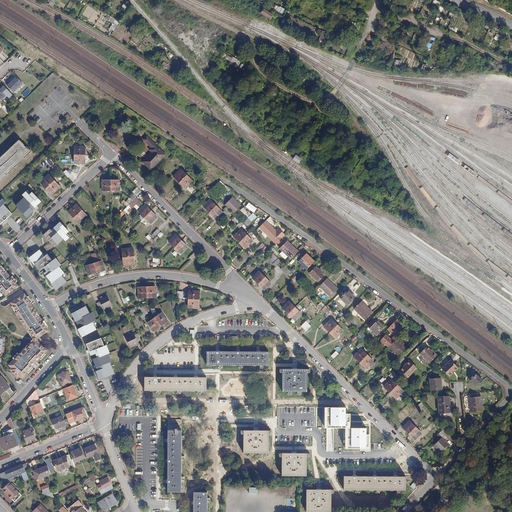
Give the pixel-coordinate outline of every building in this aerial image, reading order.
[(261,14),(271,20),(274,14),(264,9),(261,14)] [(110,28),(113,31),(119,23),(108,16),(106,19),(113,24),(110,28)] [(405,57),(409,50),(402,47),(399,54),(405,57)] [(228,54),(225,59),(237,67),(240,62),(228,54)] [(15,77),(6,86),(10,89),(11,88),(19,80),(15,77)] [(13,93),(22,84),(19,80),(11,88),(10,89),(13,93)] [(7,95),(9,93),(8,91),(0,98),(0,100),(1,102),(7,95)] [(65,141),(70,136),(67,133),(58,142),(59,144),(64,139),(65,141)] [(142,162),(151,170),(165,155),(146,136),(143,140),(151,148),(149,150),(152,153),(142,162)] [(0,166),(23,145),(20,141),(0,159),(0,166)] [(27,149),(23,145),(0,166),(0,181),(0,182),(0,181),(0,179),(5,175),(6,176),(18,166),(17,164),(24,158),(25,159),(32,153),(28,148),(27,149)] [(85,147),(74,146),(74,154),(85,155),(85,147)] [(74,164),(84,164),(85,155),(74,154),(74,164)] [(296,155),(293,160),(299,164),(302,159),(296,155)] [(173,177),(179,183),(186,176),(180,170),(173,177)] [(60,187),(48,174),(44,178),(56,191),(60,187)] [(185,189),(192,182),(186,176),(179,183),(185,189)] [(52,195),(56,191),(44,178),(40,182),(52,195)] [(102,191),(111,191),(111,181),(102,181),(102,191)] [(119,191),(119,181),(111,181),(111,191),(119,191)] [(36,206),(41,202),(33,193),(31,195),(28,191),(23,196),(25,198),(17,206),(27,217),(33,211),(32,210),(35,208),(36,209),(38,208),(36,206)] [(224,204),(228,207),(236,199),(232,196),(224,204)] [(0,201),(0,200),(0,221),(2,223),(13,213),(5,204),(8,202),(3,198),(0,201)] [(233,213),(241,205),(236,199),(228,207),(228,208),(233,213)] [(203,206),(209,212),(216,206),(210,200),(203,206)] [(87,217),(76,204),(72,208),(83,221),(87,217)] [(145,205),(138,212),(144,218),(151,211),(145,205)] [(215,218),(222,212),(216,206),(209,212),(215,218)] [(241,210),(248,217),(251,214),(244,207),(241,210)] [(79,224),(83,221),(72,208),(68,212),(79,224)] [(227,208),(223,212),(227,216),(232,212),(227,208)] [(151,224),(157,217),(151,211),(144,218),(151,224)] [(254,213),(243,222),(247,226),(257,217),(254,213)] [(273,228),(274,227),(264,218),(258,224),(275,241),(284,233),(278,227),(275,230),(273,228)] [(68,231),(60,222),(55,226),(54,225),(52,226),(54,228),(51,230),(50,229),(44,235),(55,245),(63,238),(65,240),(69,235),(66,232),(68,231)] [(150,236),(153,239),(160,231),(157,229),(150,236)] [(233,236),(239,242),(246,235),(241,229),(233,236)] [(161,232),(153,240),(154,242),(155,243),(163,235),(161,232)] [(168,242),(174,248),(181,241),(175,235),(168,242)] [(245,248),(252,241),(246,235),(239,242),(245,248)] [(279,247),(290,257),(297,250),(287,239),(279,247)] [(181,254),(187,247),(181,241),(174,248),(181,254)] [(262,243),(253,252),(256,255),(262,250),(261,249),(265,245),(262,243)] [(44,256),(39,250),(30,258),(35,264),(40,270),(44,267),(47,270),(44,272),(46,275),(45,276),(46,278),(48,276),(51,281),(50,281),(56,287),(65,280),(60,274),(63,272),(58,266),(60,264),(55,258),(52,260),(47,254),(44,256)] [(299,260),(301,262),(309,255),(306,252),(299,260)] [(268,257),(274,263),(278,259),(273,253),(268,257)] [(307,268),(315,260),(309,255),(301,262),(307,268)] [(274,263),(272,264),(275,267),(280,261),(278,259),(274,263)] [(105,270),(102,261),(94,264),(97,273),(105,270)] [(86,266),(89,275),(97,273),(94,264),(86,266)] [(280,269),(288,276),(291,272),(284,265),(280,269)] [(321,271),(319,270),(321,269),(317,265),(309,272),(318,280),(324,274),(321,271)] [(0,293),(3,296),(15,286),(12,283),(8,278),(8,277),(6,274),(4,276),(2,273),(0,270),(0,293)] [(259,271),(252,278),(258,284),(265,277),(259,271)] [(331,294),(339,286),(328,276),(321,283),(331,294)] [(264,290),(271,283),(265,277),(258,284),(264,290)] [(139,298),(147,297),(147,287),(138,287),(139,298)] [(156,297),(156,287),(147,287),(147,297),(156,297)] [(199,291),(189,290),(189,299),(199,300),(199,291)] [(340,298),(347,305),(355,297),(348,290),(340,298)] [(32,336),(32,338),(32,337),(37,337),(47,330),(43,324),(41,321),(39,318),(37,319),(35,316),(31,310),(29,307),(31,306),(29,303),(27,304),(25,301),(26,300),(24,298),(22,294),(8,304),(15,313),(14,314),(27,332),(28,331),(32,336)] [(98,306),(100,309),(103,308),(104,310),(112,305),(107,295),(98,300),(99,301),(97,303),(98,306)] [(188,308),(199,308),(199,300),(189,299),(188,308)] [(288,301),(282,308),(288,314),(295,307),(288,301)] [(359,312),(366,305),(362,301),(355,308),(359,312)] [(91,314),(84,302),(69,310),(78,326),(81,324),(83,328),(78,331),(83,339),(98,331),(93,323),(97,321),(93,313),(91,314)] [(359,312),(366,319),(374,311),(368,306),(367,307),(366,305),(359,312)] [(294,320),(301,313),(295,307),(288,314),(294,320)] [(168,321),(162,313),(155,318),(161,326),(168,321)] [(148,323),(154,331),(161,326),(155,318),(148,323)] [(331,319),(324,326),(330,332),(337,325),(331,319)] [(383,328),(380,324),(377,321),(375,324),(372,321),(367,326),(376,335),(383,328)] [(336,338),(343,331),(337,325),(330,332),(336,338)] [(397,339),(396,338),(402,332),(395,325),(389,331),(395,336),(391,340),(386,335),(380,341),(388,348),(389,347),(397,339)] [(139,343),(138,342),(141,340),(138,334),(135,335),(134,333),(125,337),(130,347),(139,343)] [(398,356),(406,348),(397,339),(389,347),(398,356)] [(103,340),(87,346),(89,352),(87,353),(89,356),(91,355),(92,358),(97,356),(99,361),(95,362),(97,369),(95,370),(96,372),(98,371),(100,375),(98,375),(101,384),(117,378),(112,366),(114,365),(111,357),(112,356),(109,347),(106,348),(103,340)] [(32,342),(28,347),(27,346),(19,354),(15,359),(9,365),(12,368),(10,370),(16,375),(18,373),(20,375),(22,377),(28,371),(33,366),(32,365),(34,362),(36,364),(39,361),(37,360),(39,357),(40,358),(45,353),(49,349),(40,341),(32,341),(32,342)] [(432,352),(426,346),(418,354),(428,363),(436,355),(432,351),(432,352)] [(361,349),(353,356),(359,362),(367,355),(361,349)] [(207,365),(269,365),(269,352),(207,352),(207,365)] [(366,369),(373,361),(367,355),(359,362),(366,369)] [(404,364),(405,364),(398,370),(406,378),(416,368),(408,360),(404,364)] [(459,369),(451,360),(442,369),(450,377),(459,369)] [(283,392),(307,392),(307,370),(283,369),(283,392)] [(62,386),(72,382),(67,371),(58,375),(62,386)] [(469,380),(477,387),(483,380),(474,373),(469,380)] [(0,377),(0,394),(1,395),(10,387),(1,376),(0,377)] [(145,391),(207,391),(207,378),(145,377),(145,391)] [(429,379),(430,391),(442,390),(441,378),(429,379)] [(391,379),(384,386),(389,392),(393,389),(397,385),(391,379)] [(68,400),(78,397),(73,385),(63,388),(68,400)] [(389,392),(396,398),(400,394),(403,391),(397,385),(393,389),(389,392)] [(407,388),(403,391),(400,394),(404,399),(411,392),(407,388)] [(33,401),(38,395),(36,390),(29,398),(33,401)] [(439,413),(450,412),(449,396),(438,397),(439,413)] [(482,411),(481,397),(469,398),(471,412),(482,411)] [(31,407),(35,416),(45,412),(41,403),(31,407)] [(346,407),(325,407),(325,428),(346,428),(346,448),(366,448),(366,428),(351,428),(351,413),(346,413),(346,407)] [(72,412),(76,421),(87,417),(83,408),(72,412)] [(62,416),(52,419),(56,429),(62,427),(66,425),(62,416)] [(435,417),(432,420),(441,429),(444,426),(435,417)] [(168,492),(182,492),(182,419),(166,419),(166,427),(168,427),(168,492)] [(409,421),(402,427),(408,434),(412,430),(415,427),(409,421)] [(415,427),(412,430),(408,434),(414,440),(421,433),(415,427)] [(445,427),(442,430),(438,434),(442,437),(434,445),(440,452),(448,444),(443,439),(450,432),(445,427)] [(19,445),(18,444),(21,443),(16,429),(15,428),(13,429),(12,429),(4,432),(5,435),(3,436),(4,437),(0,438),(4,450),(19,445)] [(27,442),(36,438),(32,428),(23,432),(27,442)] [(244,453),(268,453),(269,431),(244,431),(244,453)] [(95,445),(84,449),(88,458),(94,455),(96,461),(101,459),(95,445)] [(75,462),(85,458),(81,448),(71,452),(75,462)] [(282,476),(306,476),(307,453),(282,453),(282,476)] [(68,462),(72,460),(69,454),(54,460),(58,471),(70,466),(68,462)] [(24,481),(29,479),(25,470),(23,464),(5,471),(6,472),(8,479),(10,480),(11,481),(11,478),(13,477),(14,478),(19,476),(18,475),(21,474),(24,481)] [(51,474),(49,470),(48,465),(34,471),(37,480),(51,474)] [(3,489),(15,502),(23,494),(18,481),(13,486),(10,483),(12,481),(11,481),(10,480),(8,479),(6,472),(0,473),(0,474),(5,487),(3,489)] [(406,490),(406,477),(344,477),(344,490),(406,490)] [(97,486),(100,491),(112,485),(108,478),(100,482),(101,484),(97,486)] [(27,496),(21,480),(18,481),(23,494),(25,499),(27,496)] [(52,484),(57,498),(60,497),(59,493),(54,482),(52,484)] [(60,497),(61,496),(82,486),(81,482),(59,493),(60,497)] [(42,490),(44,494),(54,498),(50,487),(42,490)] [(112,494),(111,494),(109,490),(102,494),(104,498),(98,502),(103,511),(117,502),(112,494)] [(306,511),(331,511),(331,490),(307,490),(306,511)] [(193,511),(207,511),(207,493),(194,492),(193,511)] [(77,498),(66,507),(68,509),(79,500),(77,498)] [(85,511),(82,507),(84,507),(79,500),(68,509),(70,511),(85,511)] [(32,511),(48,511),(40,503),(32,511)]
